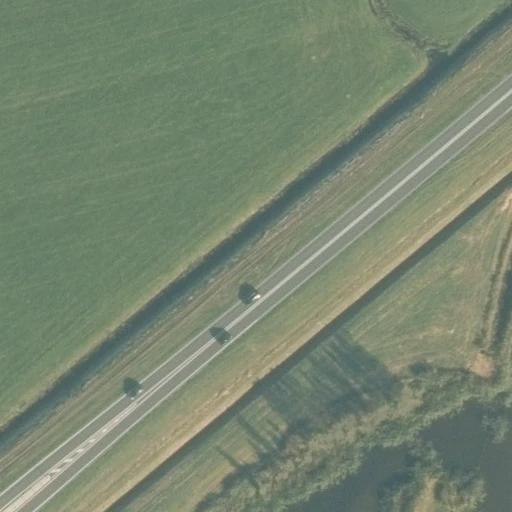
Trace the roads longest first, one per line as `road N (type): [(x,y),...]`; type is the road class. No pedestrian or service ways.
road 1 (trunk): [(137,405),(511,92)]
road 2 (trunk): [(137,405),(0,504)]
road 3 (trunk): [(25,511),(137,405)]
